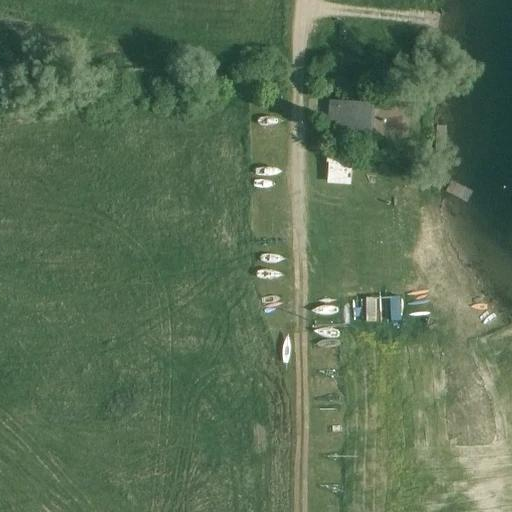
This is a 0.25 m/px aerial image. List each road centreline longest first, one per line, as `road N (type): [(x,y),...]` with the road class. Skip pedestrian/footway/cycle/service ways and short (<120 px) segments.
road 1 (track): [(311,0),(301,69),(303,504)]
road 2 (track): [(438,22),(311,8)]
